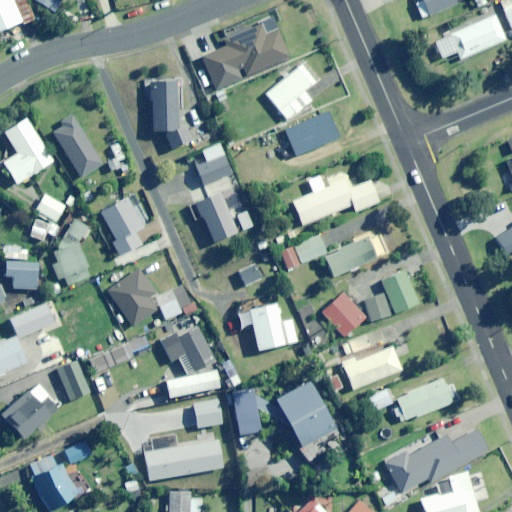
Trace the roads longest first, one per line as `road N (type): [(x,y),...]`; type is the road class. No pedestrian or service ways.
road 1 (tertiary): [(406,142),(511,387)]
road 2 (residential): [(0,83),(26,66),(149,32),(222,0)]
road 3 (tertiary): [(346,0),(406,142)]
